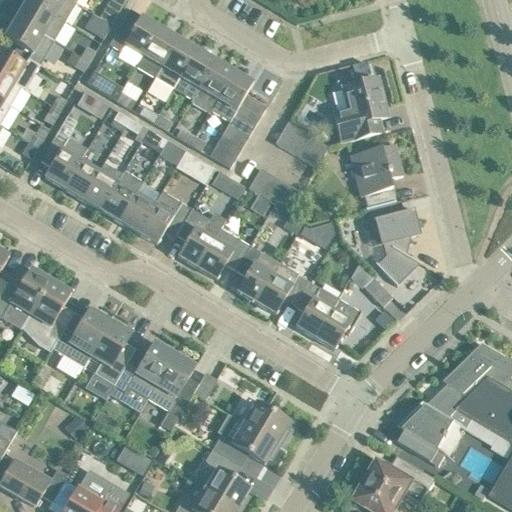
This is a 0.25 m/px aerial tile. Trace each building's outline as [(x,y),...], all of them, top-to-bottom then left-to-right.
[(64,25),(75,6),(64,0),(26,0),(25,2),(64,25)] [(111,28),(117,17),(127,0),(111,0),(99,20),(103,22),(111,28)] [(14,21),(53,44),(64,25),(25,2),(14,21)] [(142,58),(159,30),(140,18),(128,39),(117,33),(108,48),(120,55),(124,48),(142,58)] [(39,69),(42,64),(53,44),(14,21),(3,40),(32,57),(31,57),(28,63),(39,69)] [(105,38),(111,28),(103,22),(96,33),(105,38)] [(154,81),(178,41),(159,30),(142,58),(136,70),(154,81)] [(172,92),(196,52),(178,41),(154,81),(172,92)] [(89,65),(95,55),(86,49),(80,60),(89,65)] [(24,93),(39,69),(28,63),(26,61),(23,66),(0,52),(0,77),(14,86),(21,90),(21,91),(24,93)] [(191,103),(215,63),(196,52),(172,92),(182,98),(191,103)] [(83,75),(89,65),(80,60),(74,70),(83,75)] [(210,114),(217,102),(234,74),(215,63),(191,103),(190,105),(209,116),(210,114)] [(361,68),(348,71),(350,79),(363,76),(361,68)] [(229,125),(233,118),(239,108),(245,97),(253,85),(234,74),(217,102),(210,114),(229,125)] [(10,109),(21,91),(21,90),(14,86),(0,77),(0,103),(10,109)] [(387,119),(377,81),(342,90),(342,92),(343,92),(343,91),(348,89),(353,110),(333,116),(341,147),(379,137),(375,122),(387,119)] [(111,95),(108,99),(115,103),(117,99),(111,95)] [(125,110),(130,101),(120,95),(117,99),(115,103),(115,104),(125,110)] [(260,120),(266,110),(245,97),(239,108),(260,120)] [(60,114),(66,103),(57,98),(51,109),(60,114)] [(0,103),(0,125),(10,109),(0,103)] [(98,103),(91,115),(100,121),(107,109),(98,103)] [(254,130),(260,120),(239,108),(233,118),(254,130)] [(54,124),(60,114),(51,109),(45,119),(54,124)] [(152,126),(157,117),(143,109),(138,117),(152,126)] [(125,130),(130,122),(118,115),(113,123),(125,130)] [(166,134),(172,126),(157,117),(152,126),(166,134)] [(247,141),(254,130),(233,118),(229,125),(227,128),(247,141)] [(137,137),(142,129),(130,122),(125,130),(137,137)] [(285,152),(297,131),(287,125),(275,146),(285,152)] [(241,151),(247,141),(227,128),(221,139),(241,151)] [(189,148),(195,139),(180,131),(175,139),(189,148)] [(295,158),(307,138),(297,131),(285,152),(295,158)] [(38,151),(44,141),(35,135),(29,146),(38,151)] [(159,155),(166,144),(154,137),(147,148),(159,155)] [(305,164),(318,144),(307,138),(295,158),(305,164)] [(64,145),(54,139),(39,163),(50,169),(44,180),(63,191),(80,163),(79,163),(86,152),(67,140),(64,145)] [(200,154),(205,146),(195,139),(189,148),(200,154)] [(235,161),(241,151),(221,139),(215,149),(235,161)] [(159,155),(158,157),(176,168),(185,155),(166,144),(159,155)] [(316,170),(328,150),(318,144),(305,164),(316,170)] [(394,147),(350,159),(360,200),(363,199),(366,211),(365,211),(365,213),(375,210),(395,205),(389,182),(402,179),(394,147)] [(229,171),(235,161),(215,149),(208,159),(229,171)] [(81,202),(98,174),(80,163),(63,191),(81,202)] [(100,213),(122,176),(104,165),(98,174),(81,202),(100,213)] [(258,198),(270,177),(260,171),(247,192),(258,198)] [(136,196),(142,185),(123,174),(122,176),(100,213),(118,224),(135,196),(136,196)] [(268,204),(280,183),(270,177),(258,198),(268,204)] [(278,210),(291,189),(280,183),(268,204),(278,210)] [(289,216),(301,196),(291,189),(278,210),(289,216)] [(175,238),(191,212),(161,195),(154,207),(137,235),(156,247),(162,236),(173,243),(175,238)] [(137,235),(154,207),(136,196),(135,196),(118,224),(137,235)] [(375,210),(365,213),(375,249),(382,247),(384,257),(376,266),(374,264),(373,265),(382,274),(396,289),(397,288),(396,287),(417,266),(419,267),(420,266),(404,257),(408,240),(418,238),(412,214),(414,214),(414,213),(403,215),(400,204),(395,205),(375,210)] [(208,222),(191,212),(175,238),(186,245),(178,258),(177,258),(176,259),(196,271),(219,232),(219,231),(224,222),(212,215),(208,222)] [(304,230),(300,238),(324,253),(333,237),(330,228),(310,233),(304,230)] [(234,274),(245,256),(249,249),(219,232),(196,271),(216,282),(217,281),(216,281),(224,267),(234,274)] [(255,306),(279,266),(260,255),(260,256),(249,249),(245,256),(234,274),(245,280),(236,293),(235,294),(255,306)] [(0,297),(7,285),(0,281),(0,273),(9,259),(0,253),(0,297)] [(293,309),(308,284),(297,278),(297,277),(279,266),(255,306),(275,318),(276,316),(275,316),(283,303),(293,309)] [(21,332),(22,330),(50,283),(29,271),(17,291),(7,285),(0,297),(0,318),(1,320),(21,332)] [(382,310),(392,301),(373,280),(363,290),(368,295),(382,310)] [(50,353),(51,352),(67,326),(69,322),(59,316),(71,296),(50,283),(22,330),(39,347),(50,353)] [(314,341),(337,302),(308,284),(293,309),(303,315),(296,328),(295,328),(294,329),(314,341)] [(360,315),(347,308),(337,302),(314,341),(334,353),(334,351),(343,335),(348,338),(361,315),(360,314),(360,315)] [(77,332),(67,326),(51,352),(82,370),(89,359),(109,324),(112,321),(99,313),(97,317),(89,312),(77,332)] [(384,314),(375,323),(384,331),(392,323),(384,314)] [(109,324),(89,359),(100,365),(93,377),(113,388),(122,373),(129,363),(118,357),(130,337),(122,332),(124,328),(112,321),(109,324)] [(147,402),(174,357),(153,345),(135,376),(133,380),(127,390),(147,402)] [(448,388),(435,400),(457,413),(498,438),(511,445),(511,462),(490,500),(511,511),(511,364),(482,347),(443,385),(448,388)] [(175,400),(176,400),(194,369),(174,357),(147,402),(167,414),(173,404),(175,400)] [(113,388),(108,397),(119,404),(127,390),(133,380),(122,373),(113,388)] [(204,403),(216,383),(204,376),(192,396),(204,403)] [(400,431),(393,443),(410,453),(438,470),(445,458),(449,460),(462,438),(459,432),(462,427),(449,420),(457,413),(435,400),(428,407),(423,404),(398,430),(400,431)] [(167,414),(159,428),(170,434),(184,410),(173,404),(167,414)] [(280,448),(288,433),(285,431),(288,425),(255,405),(242,426),(280,448)] [(76,443),(88,430),(76,419),(64,431),(76,443)] [(0,461),(16,434),(0,424),(0,461)] [(280,448),(242,426),(232,444),(220,437),(212,452),(234,466),(242,453),(264,466),(267,460),(271,462),(280,448)] [(236,511),(241,511),(249,500),(245,498),(249,491),(227,478),(234,466),(212,452),(203,467),(214,474),(203,492),(236,511)] [(142,456),(137,464),(147,471),(148,470),(152,462),(142,456)] [(436,482),(414,469),(397,459),(390,471),(378,464),(369,478),(364,488),(354,503),(368,511),(395,511),(405,496),(421,506),(436,482)] [(48,482),(13,462),(0,484),(0,488),(35,509),(41,499),(50,504),(66,477),(55,471),(48,482)] [(118,511),(127,496),(87,473),(68,506),(64,511),(118,511)] [(143,484),(138,495),(147,499),(152,488),(143,484)] [(236,511),(203,492),(197,504),(185,497),(181,503),(176,511),(236,511)]
